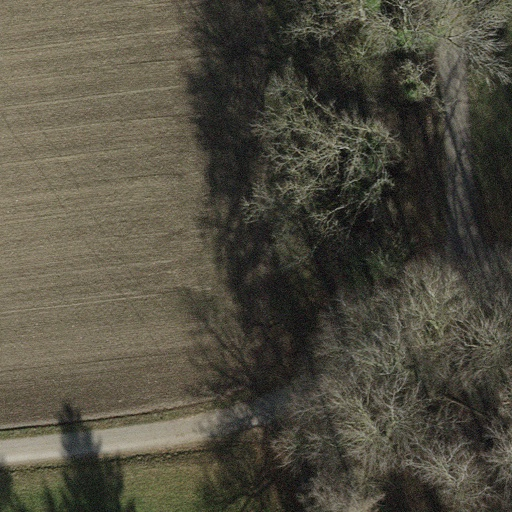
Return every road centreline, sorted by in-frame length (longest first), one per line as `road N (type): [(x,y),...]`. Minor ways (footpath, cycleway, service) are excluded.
road 1 (track): [(0,464),(238,429),(511,256)]
road 2 (track): [(511,286),(476,272),(446,0)]
